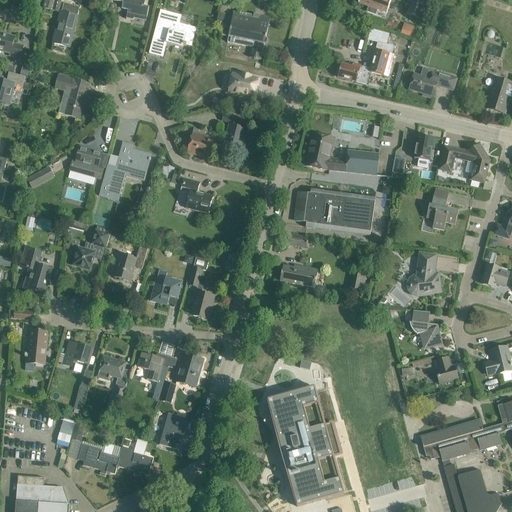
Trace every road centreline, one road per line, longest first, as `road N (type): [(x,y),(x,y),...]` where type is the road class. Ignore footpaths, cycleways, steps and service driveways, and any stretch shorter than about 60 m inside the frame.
road 1 (tertiary): [(511,136),(322,96),(305,85)]
road 2 (residential): [(188,511),(233,337)]
road 3 (residential): [(233,337),(83,325),(70,312)]
road 4 (residential): [(465,296),(511,136)]
road 5 (residential): [(273,186),(181,162),(146,103)]
road 6 (residential): [(233,337),(273,186)]
